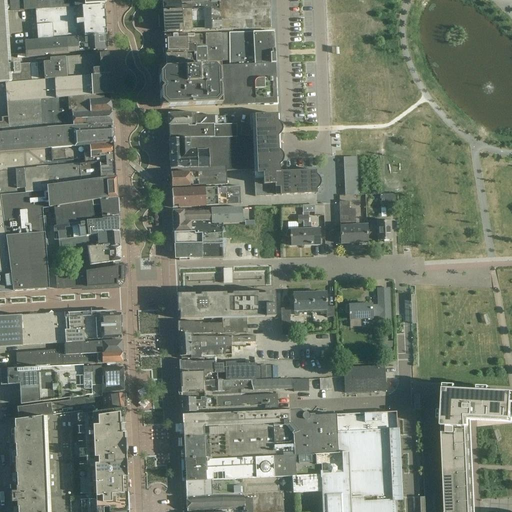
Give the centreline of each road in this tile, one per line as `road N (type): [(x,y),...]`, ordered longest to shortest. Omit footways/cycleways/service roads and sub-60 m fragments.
road 1 (residential): [(329,261),(318,0)]
road 2 (residential): [(405,406),(399,269),(329,271),(329,261)]
road 3 (residential): [(329,261),(184,265)]
road 4 (residential): [(281,409),(405,406)]
